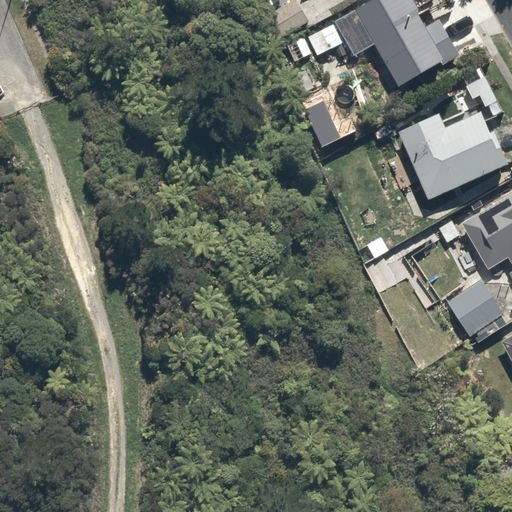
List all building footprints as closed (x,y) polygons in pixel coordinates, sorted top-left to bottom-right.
[(424,25),(412,0),(378,0),(353,12),(388,89),(456,58),(438,19),(424,25)] [(505,166),(479,110),(497,102),(486,78),(463,88),(468,98),(395,132),(428,202),(505,166)] [(511,195),(437,239),(463,283),(491,266),(511,273),(511,195)] [(503,319),(480,279),(441,301),(465,342),(503,319)] [(511,336),(497,345),(511,374),(511,336)]
